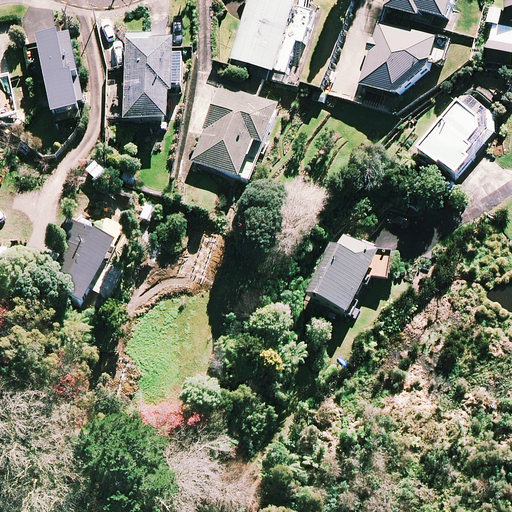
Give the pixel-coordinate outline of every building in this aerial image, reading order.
[(301,1),(296,0),(253,0),(236,58),(289,74),(296,51),(304,54),(311,31),(316,15),(298,10),(301,1)] [(460,0),(392,0),(391,7),(456,21),(460,0)] [(444,36),(379,21),(364,86),(403,95),(436,68),(444,36)] [(511,27),(494,25),(490,49),(511,52),(511,27)] [(82,79),(74,38),(27,47),(35,85),(49,82),(56,118),(83,113),(76,80),(82,79)] [(129,44),(126,121),(136,122),(135,146),(149,147),(150,122),(171,123),(172,89),(183,90),(185,64),(175,64),(176,46),(129,44)] [(3,119),(22,116),(20,108),(33,106),(29,83),(16,85),(15,78),(0,80),(0,112),(2,112),(3,119)] [(280,109),(221,88),(193,163),(253,185),(280,109)] [(489,127),(461,103),(419,151),(438,168),(441,164),(456,178),(495,132),(489,127)] [(109,172),(98,161),(85,174),(97,185),(109,172)] [(133,192),(134,168),(116,168),(116,192),(133,192)] [(308,295),(350,316),(369,279),(392,281),(394,256),(379,254),(339,234),(308,295)] [(67,297),(86,308),(93,295),(113,307),(128,279),(108,268),(120,246),(101,236),(67,297)] [(20,253),(0,252),(0,273),(19,275),(20,253)]
